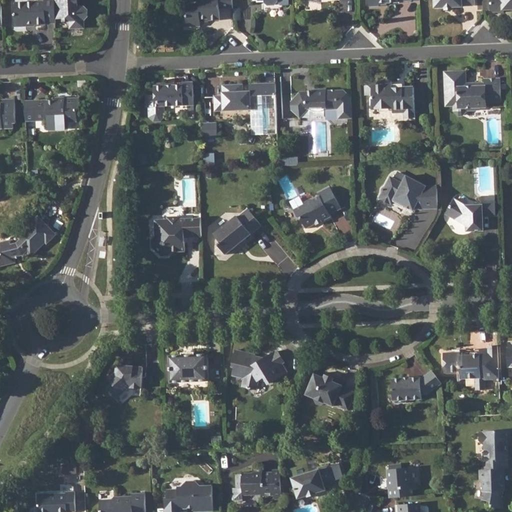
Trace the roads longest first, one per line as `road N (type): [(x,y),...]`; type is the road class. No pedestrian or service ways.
road 1 (residential): [(120,63),(511,48)]
road 2 (residential): [(121,314),(511,300)]
road 3 (residential): [(73,257),(109,142),(120,63)]
road 4 (residential): [(0,68),(120,63)]
